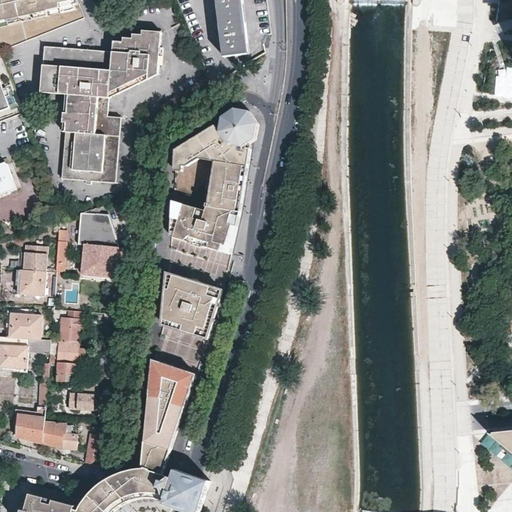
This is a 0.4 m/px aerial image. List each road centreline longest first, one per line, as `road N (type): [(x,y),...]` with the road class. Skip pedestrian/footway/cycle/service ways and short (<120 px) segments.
road 1 (residential): [(88,484),(127,453),(155,155),(165,140),(230,99),(250,96),(272,114)]
road 2 (secondary): [(181,511),(261,244)]
road 3 (secondary): [(261,244),(296,81),(301,0)]
road 4 (residential): [(272,114),(253,228),(261,244)]
